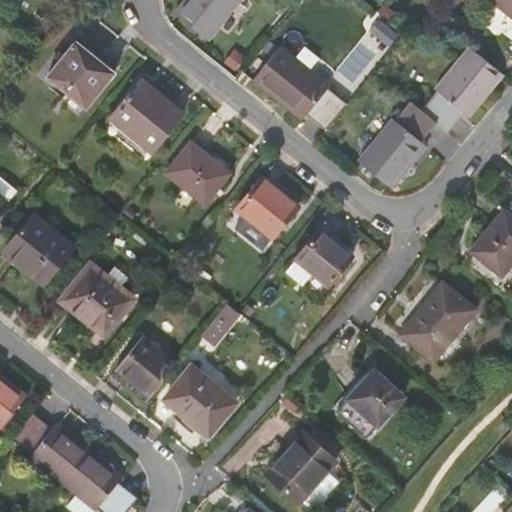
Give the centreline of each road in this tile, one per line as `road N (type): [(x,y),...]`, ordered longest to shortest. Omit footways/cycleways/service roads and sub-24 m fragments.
road 1 (residential): [(138,0),(141,21),(371,209),(415,211),(511,93)]
road 2 (residential): [(156,511),(162,504),(152,465),(0,341)]
